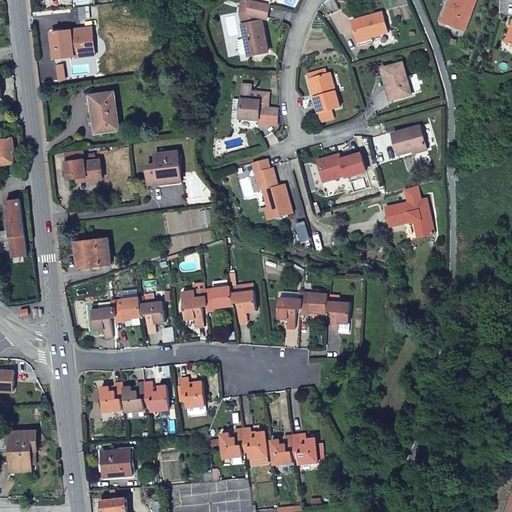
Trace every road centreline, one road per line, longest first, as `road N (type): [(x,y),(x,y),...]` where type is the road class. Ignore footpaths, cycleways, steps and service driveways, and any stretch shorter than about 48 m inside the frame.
road 1 (secondary): [(57,335),(17,0)]
road 2 (residential): [(316,0),(288,60),(298,143),(358,126)]
road 3 (residential): [(59,354),(270,355)]
road 4 (unknown): [(42,216),(177,197)]
road 5 (secondary): [(77,499),(60,364)]
